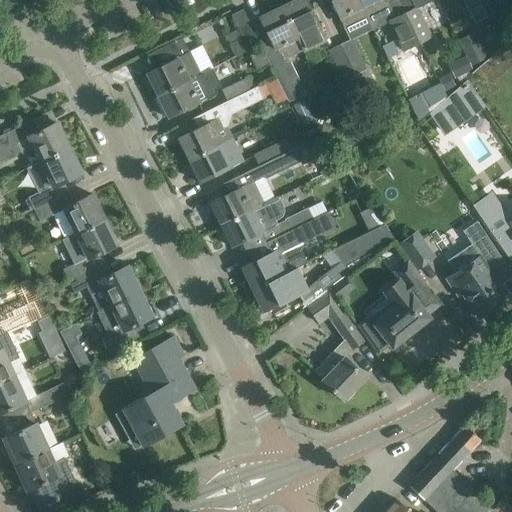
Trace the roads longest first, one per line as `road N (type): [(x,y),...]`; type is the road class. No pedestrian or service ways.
road 1 (residential): [(288,472),(54,31)]
road 2 (unclassified): [(288,472),(409,421),(511,351)]
road 3 (unclassified): [(172,511),(288,472)]
